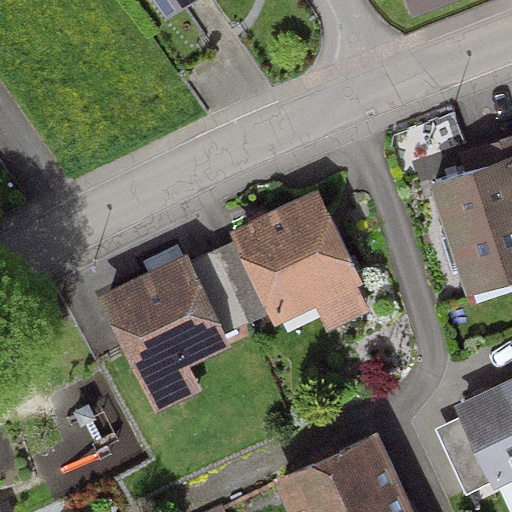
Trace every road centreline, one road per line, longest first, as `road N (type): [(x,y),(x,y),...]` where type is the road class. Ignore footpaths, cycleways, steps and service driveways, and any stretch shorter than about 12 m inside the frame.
road 1 (residential): [(0,264),(80,220),(394,81)]
road 2 (residential): [(394,81),(511,42)]
